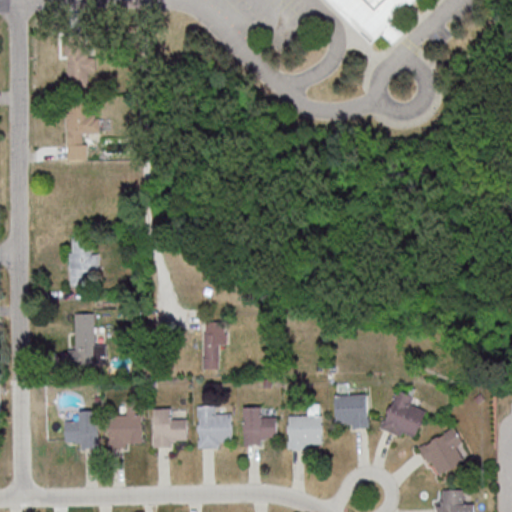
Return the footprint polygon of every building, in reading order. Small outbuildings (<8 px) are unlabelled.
[(372,42),(330,0),(413,0),(411,2),(409,0),(407,0),(401,6),(404,9),(394,19),(404,28),(391,41),(382,31),(372,42)] [(68,82),(89,83),(89,71),(96,71),(96,56),(84,56),(84,41),(65,41),(65,53),(69,53),(68,82)] [(68,160),(88,160),(88,143),(83,144),(83,133),(98,133),(98,115),(89,115),(89,105),(68,105),(68,160)] [(99,253),(91,253),(91,236),(71,236),(72,283),(99,283),(99,253)] [(95,312),(76,313),(77,348),(70,348),(71,365),(108,364),(108,344),(96,345),(95,312)] [(227,320),(204,320),(205,370),(220,369),(220,344),(227,344),(227,320)] [(417,437),(426,410),(411,405),(414,396),(396,390),(382,428),(402,436),(403,432),(417,437)] [(353,429),(369,428),(368,393),(336,395),(337,424),(353,424),(353,429)] [(128,414),(109,415),(110,449),(129,448),(128,443),(144,443),(143,414),(139,414),(138,404),(127,404),(128,414)] [(197,404),(198,446),(219,446),(219,441),(232,441),(231,412),(215,412),(215,404),(197,404)] [(243,404),(245,444),(261,443),(260,438),(265,438),(265,437),(277,436),(276,415),(261,416),(261,404),(243,404)] [(153,407),(154,446),(170,446),(170,441),(175,441),(175,439),(187,439),(186,418),(171,418),(170,406),(153,407)] [(96,407),(98,446),(82,447),(82,442),(77,442),(77,440),(65,441),(64,420),(79,419),(79,408),(96,407)] [(308,444),(323,444),(324,415),(289,415),(289,449),(308,449),(308,444)] [(436,476),(465,462),(458,445),(463,443),(456,428),(422,444),(436,476)] [(464,489),(443,489),(443,505),(438,505),(437,511),(475,511),(475,503),(465,504),(464,489)]
